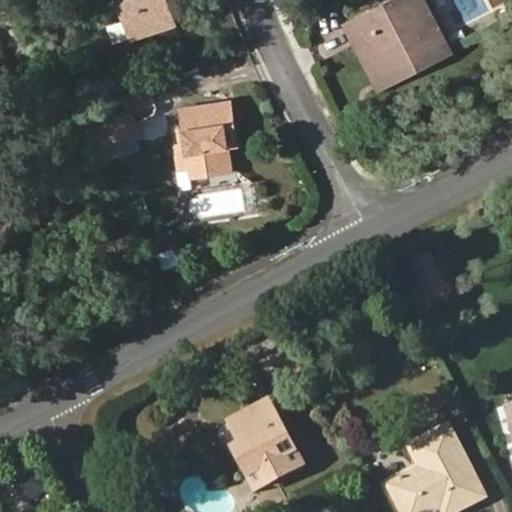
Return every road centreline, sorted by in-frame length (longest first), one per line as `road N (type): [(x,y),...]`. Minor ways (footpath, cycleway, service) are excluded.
road 1 (tertiary): [(49,404),(371,232)]
road 2 (residential): [(260,0),(371,232)]
road 3 (tertiary): [(371,232),(511,157)]
road 4 (residential): [(103,511),(49,404)]
